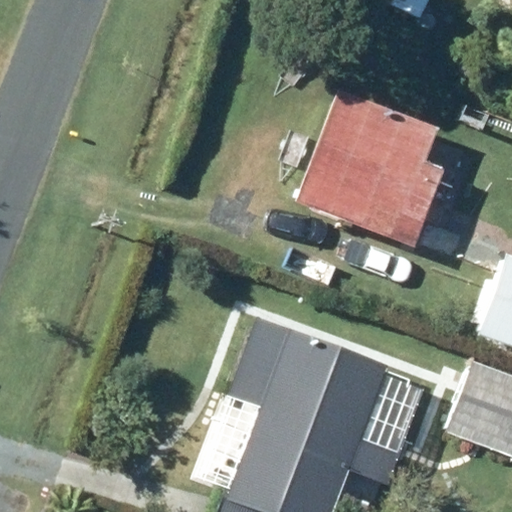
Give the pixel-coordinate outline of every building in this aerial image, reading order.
[(269,203),(393,248),(416,186),(434,193),(449,149),(412,136),(414,130),(309,92),(269,203)] [(416,219),(406,248),(445,261),(455,233),(416,219)] [(511,264),(493,259),(468,338),(511,352),(511,264)] [(211,395),(241,407),(200,511),(314,511),(330,472),(369,488),(389,435),(349,420),(367,372),(240,322),(211,395)] [(431,434),(501,459),(505,450),(511,452),(511,380),(457,361),(431,434)]
